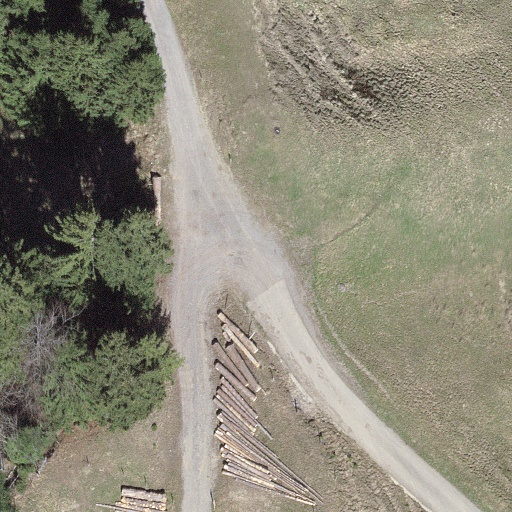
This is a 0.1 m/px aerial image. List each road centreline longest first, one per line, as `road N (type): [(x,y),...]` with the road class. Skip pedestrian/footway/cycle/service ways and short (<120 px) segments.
road 1 (track): [(465,511),(349,397),(206,209)]
road 2 (track): [(206,209),(196,511)]
road 3 (track): [(206,209),(191,101),(161,0)]
